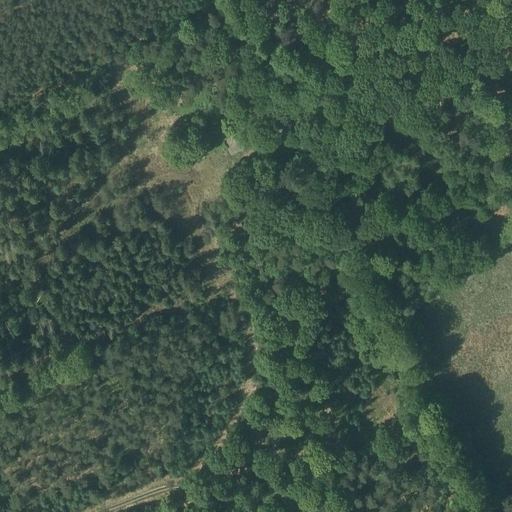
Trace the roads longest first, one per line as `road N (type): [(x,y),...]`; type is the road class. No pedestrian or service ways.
road 1 (track): [(227,0),(472,511)]
road 2 (track): [(294,140),(511,43)]
road 3 (track): [(300,511),(187,485),(99,511)]
